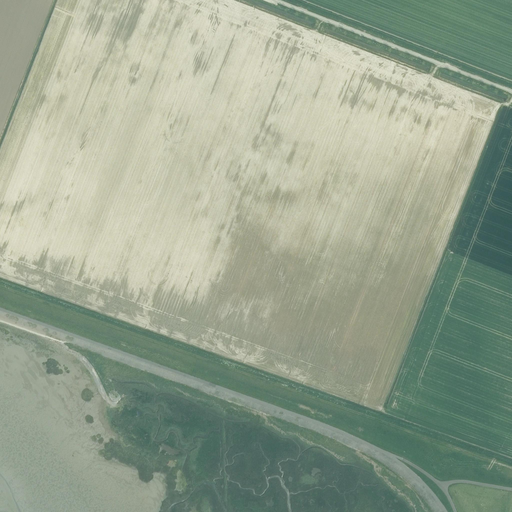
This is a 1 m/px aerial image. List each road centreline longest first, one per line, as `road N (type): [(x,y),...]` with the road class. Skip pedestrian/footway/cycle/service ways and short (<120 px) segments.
road 1 (track): [(511,467),(0,285)]
road 2 (tertiary): [(511,93),(260,0)]
